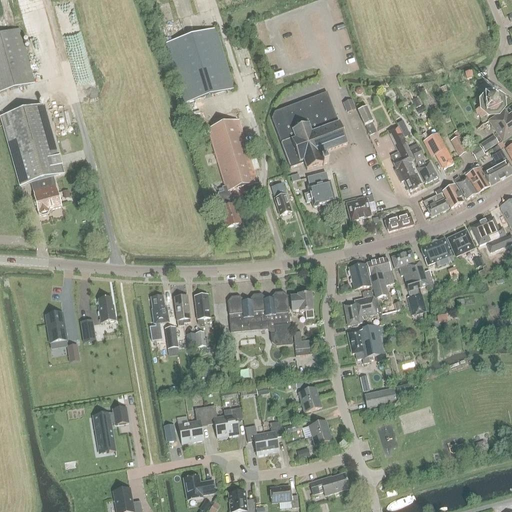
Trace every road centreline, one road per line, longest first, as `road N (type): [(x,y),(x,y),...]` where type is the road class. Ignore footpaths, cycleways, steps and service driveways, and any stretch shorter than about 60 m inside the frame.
road 1 (secondary): [(331,257),(190,271),(57,264)]
road 2 (residential): [(133,474),(216,459),(263,475),(357,454)]
road 3 (residential): [(357,454),(324,317),(331,257)]
road 4 (unclassified): [(412,201),(371,191),(317,57)]
